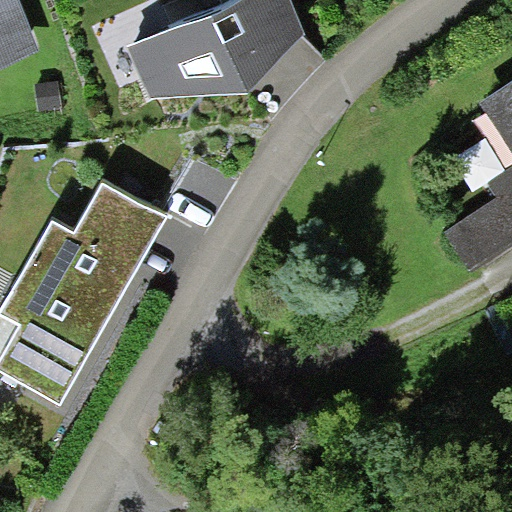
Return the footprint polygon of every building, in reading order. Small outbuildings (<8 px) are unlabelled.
[(24,0),(0,0),(0,55),(40,40),(24,0)] [(306,17),(299,0),(191,0),(129,29),(152,84),(248,72),(306,17)] [(511,66),(481,87),(511,134),(511,66)] [(511,159),(490,174),(499,188),(447,222),(474,263),(511,238),(511,159)] [(103,165),(74,216),(140,254),(169,203),(103,165)] [(74,216),(54,204),(0,296),(0,301),(20,313),(0,346),(0,359),(60,394),(119,292),(140,254),(74,216)]
